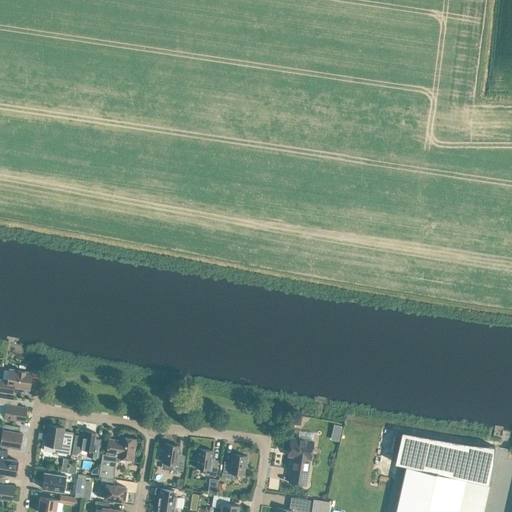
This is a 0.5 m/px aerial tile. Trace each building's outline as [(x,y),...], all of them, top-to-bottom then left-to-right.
[(32,372),(10,369),(8,381),(0,379),(0,391),(3,392),(13,393),(14,387),(29,389),(32,372)] [(0,403),(7,404),(5,418),(15,419),(24,421),(27,407),(17,406),(12,405),(13,399),(4,398),(0,397),(0,403)] [(294,416),(293,424),(297,425),(301,422),(302,417),(294,416)] [(20,427),(10,425),(3,424),(2,430),(3,430),(0,445),(20,448),(22,433),(19,432),(20,427)] [(70,454),(72,442),(73,432),(72,435),(63,433),(64,427),(48,425),(44,450),(70,454)] [(334,425),(330,440),(338,442),(341,426),(334,425)] [(83,430),(82,436),(75,435),(72,454),(76,454),(81,451),(81,449),(88,450),(87,456),(98,457),(101,439),(95,438),(96,432),(83,430)] [(457,511),(465,478),(488,483),(493,463),(495,446),(464,443),(402,431),(395,463),(406,465),(395,511),(457,511)] [(99,476),(113,478),(115,460),(118,461),(119,457),(133,460),(136,439),(121,436),(121,441),(109,439),(106,454),(102,454),(99,476)] [(288,456),(293,457),(289,482),(306,485),(310,459),(311,459),(314,441),(300,438),(291,437),(288,456)] [(165,443),(162,462),(173,464),(172,470),(182,471),(183,471),(183,468),(185,458),(178,457),(180,446),(165,443)] [(198,448),(197,458),(195,467),(206,469),(205,475),(216,476),(218,463),(212,462),(213,451),(198,448)] [(8,451),(0,449),(0,472),(16,475),(18,460),(6,459),(8,451)] [(222,477),(233,479),(234,473),(244,475),(247,456),(232,453),(230,465),(224,464),(222,477)] [(66,475),(54,474),(45,472),(42,488),(64,491),(66,475)] [(82,498),(86,475),(78,474),(77,478),(81,479),(79,492),(75,492),(75,496),(82,498)] [(6,478),(0,476),(0,498),(12,500),(14,486),(5,484),(6,478)] [(113,479),(113,478),(99,476),(101,477),(100,488),(105,489),(104,498),(124,501),(126,487),(113,485),(114,479),(113,479)] [(457,511),(481,511),(488,483),(465,478),(457,511)] [(209,486),(208,493),(216,494),(217,487),(209,486)] [(158,505),(175,507),(177,496),(173,496),(174,490),(156,487),(155,498),(159,498),(158,505)] [(90,499),(91,492),(83,491),(82,498),(90,499)] [(220,511),(238,511),(239,505),(226,503),(227,497),(230,497),(221,496),(214,494),(212,506),(222,508),(220,511)] [(74,504),(75,497),(60,495),(59,502),(74,504)] [(39,511),(55,511),(56,509),(58,499),(41,497),(38,511),(39,511)] [(308,511),(310,500),(301,499),(291,497),(289,510),(277,508),(276,511),(294,511),(301,511),(308,511)] [(109,502),(99,501),(97,500),(96,506),(102,507),(101,511),(122,511),(122,510),(108,508),(109,502)]
